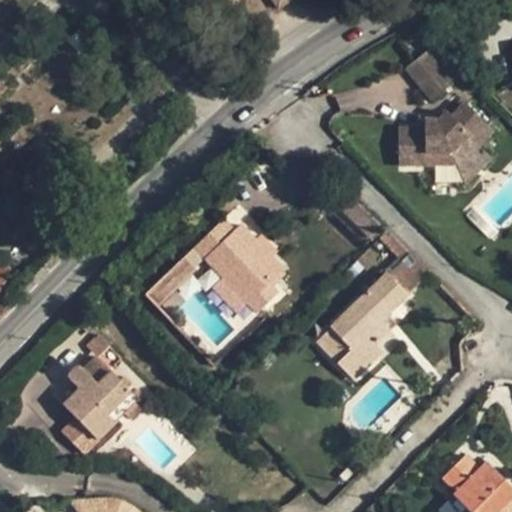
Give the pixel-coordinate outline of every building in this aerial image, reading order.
[(468,72),(439,44),(404,69),(431,102),(468,72)] [(397,129),(398,166),(456,165),(461,164),(479,146),(493,131),(461,99),(438,121),(424,122),(424,129),(397,129)] [(492,158),(479,146),(461,164),(456,165),(465,186),(492,158)] [(211,289),(236,314),(247,303),(267,283),(283,269),(271,257),(256,241),(241,225),(234,231),(223,220),(194,249),(222,278),(211,289)] [(256,241),(271,257),(278,251),(262,235),(256,241)] [(0,288),(13,275),(0,262),(0,288)] [(206,264),(194,274),(206,288),(218,278),(206,264)] [(387,316),(408,296),(386,273),(330,327),(352,350),(338,364),(354,381),(384,352),(377,344),(391,330),(382,321),(387,316)] [(267,283),(247,303),(257,314),(278,294),(267,283)] [(382,321),(391,330),(394,327),(395,325),(395,324),(394,322),(387,316),(382,321)] [(98,358),(108,346),(97,335),(86,346),(96,356),(98,358)] [(61,432),(84,455),(116,423),(108,415),(131,391),(98,358),(96,356),(83,370),(80,366),(78,367),(75,369),(71,372),(70,374),(68,378),(79,389),(63,405),(76,417),(61,432)] [(131,391),(108,415),(116,423),(139,400),(131,391)] [(511,511),(511,488),(485,462),(478,469),(465,456),(441,480),(454,493),(453,495),(470,511),(511,511)] [(470,511),(453,495),(436,511),(437,511),(470,511)] [(76,511),(113,511),(114,498),(103,498),(96,498),(67,500),(76,511)] [(139,511),(133,507),(123,501),(114,498),(113,511),(139,511)]
